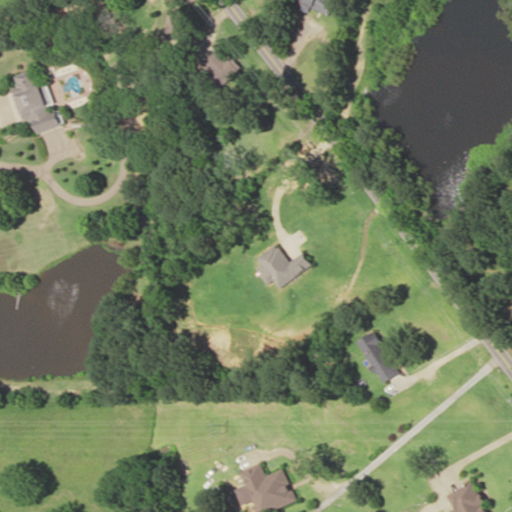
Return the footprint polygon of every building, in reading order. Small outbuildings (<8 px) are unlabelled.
[(309,11),(312,5),(329,14),(336,0),(300,0),(305,2),(302,7),(309,11)] [(242,66),(222,46),(203,64),(223,85),(242,66)] [(28,121),(35,118),(40,133),(64,125),(58,105),(57,105),(49,81),(41,84),(36,68),(14,75),(28,121)] [(306,250),(292,260),(281,242),(257,259),(272,282),(277,278),(282,286),(315,263),(306,250)] [(383,382),(401,371),(376,329),(358,340),(383,382)] [(260,511),(298,498),(293,485),(286,488),(280,472),(268,476),(263,463),(243,470),(258,511),(260,511)] [(489,511),(486,505),(488,503),(475,479),(449,493),(456,506),(446,511),(489,511)]
